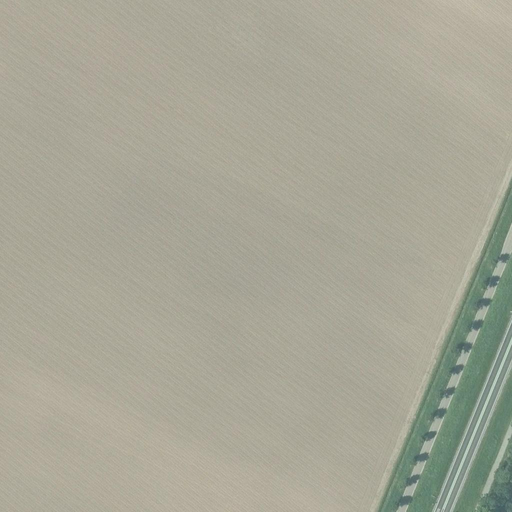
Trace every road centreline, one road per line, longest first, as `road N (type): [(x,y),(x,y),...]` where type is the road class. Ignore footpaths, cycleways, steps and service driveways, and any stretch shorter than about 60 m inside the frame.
road 1 (unclassified): [(403,511),(511,239)]
road 2 (trunk): [(442,511),(511,339)]
